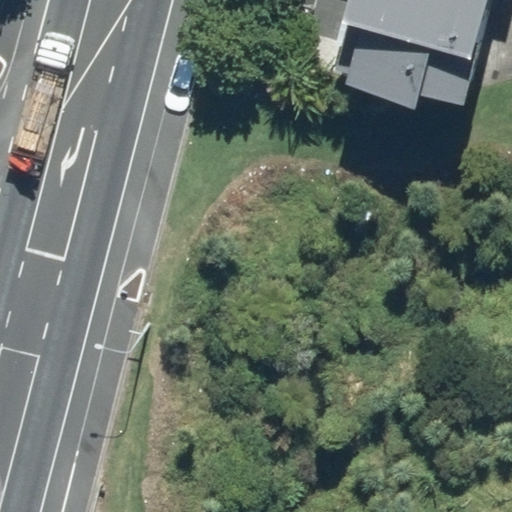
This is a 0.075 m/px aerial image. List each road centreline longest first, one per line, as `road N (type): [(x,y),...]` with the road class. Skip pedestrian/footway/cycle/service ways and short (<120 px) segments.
road 1 (secondary): [(129,0),(51,278)]
road 2 (secondary): [(51,278),(0,495)]
